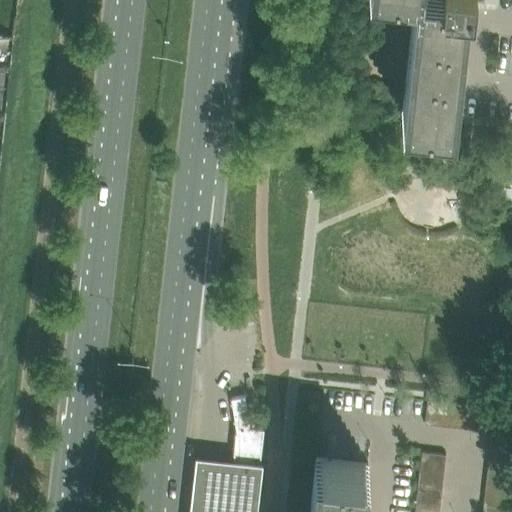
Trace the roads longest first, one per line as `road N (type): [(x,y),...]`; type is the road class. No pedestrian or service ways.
road 1 (primary): [(131,0),(72,511)]
road 2 (primary): [(155,511),(210,0)]
